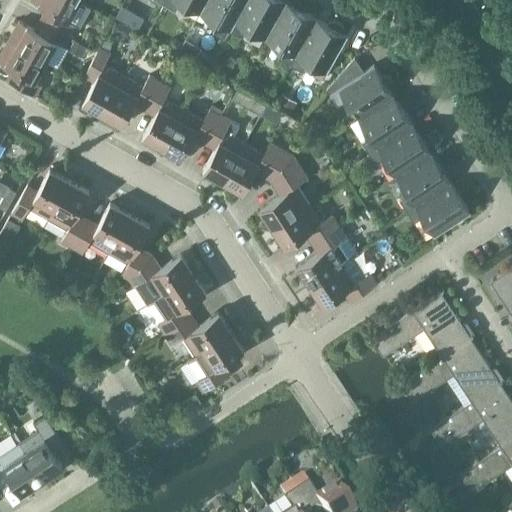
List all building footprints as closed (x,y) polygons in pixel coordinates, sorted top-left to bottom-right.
[(45,21),(69,35),(75,24),(69,20),(80,1),(78,0),(32,0),(51,10),(45,21)] [(200,13),(207,0),(167,0),(165,4),(177,11),(182,3),(200,13)] [(231,30),(230,30),(247,0),(207,0),(200,13),(219,23),(214,32),(227,39),(231,30)] [(247,0),(230,30),(231,30),(242,37),(247,28),(266,38),(287,1),(285,0),(247,0)] [(291,64),(317,18),(287,1),(266,38),(284,49),(279,57),(291,64)] [(123,5),(117,16),(125,21),(131,10),(123,5)] [(317,18),(291,64),(303,70),(308,62),(327,73),(349,35),(344,32),(345,29),(344,24),(335,20),(330,21),(329,24),(317,18)] [(69,35),(45,21),(39,31),(20,20),(8,40),(46,61),(57,42),(63,45),(69,35)] [(115,21),(112,31),(128,36),(131,26),(115,21)] [(172,39),(170,44),(174,48),(179,47),(181,42),(177,38),(172,39)] [(8,40),(0,54),(0,61),(17,71),(11,81),(35,95),(41,84),(35,81),(46,61),(8,40)] [(75,41),(71,49),(82,55),(86,47),(75,41)] [(103,113),(124,75),(104,64),(111,52),(100,46),(86,71),(97,77),(83,102),(103,113)] [(394,94),(389,88),(392,86),(393,81),(389,75),(384,74),(381,76),(374,64),(364,71),(354,57),(326,89),(330,93),(339,105),(347,100),(358,118),(394,94)] [(124,75),(103,113),(122,124),(137,99),(147,105),(161,80),(150,74),(143,86),(124,75)] [(163,147),(184,109),(165,98),(171,86),(161,80),(147,105),(157,110),(143,136),(163,147)] [(239,86),(232,98),(238,102),(245,89),(239,86)] [(283,94),(278,104),(291,111),(296,101),(283,94)] [(394,94),(358,118),(370,135),(362,141),(369,152),(413,123),(394,94)] [(184,109),(163,147),(183,158),(197,133),(207,138),(221,114),(210,108),(204,120),(184,109)] [(245,143),(233,137),(240,125),(221,114),(207,138),(218,144),(203,169),(223,180),(245,143)] [(413,123),(369,152),(377,164),(385,158),(396,176),(432,152),(413,123)] [(245,143),(223,180),(243,192),(257,166),(274,176),(294,155),(271,142),(264,154),(245,143)] [(407,210),(451,181),(432,152),(396,176),(408,194),(400,199),(407,210)] [(294,155),(274,176),(284,192),(260,208),(273,227),(309,203),(297,184),(308,177),(294,155)] [(30,206),(49,217),(70,180),(50,169),(36,194),(26,188),(12,212),(23,218),(30,206)] [(73,246),(86,222),(76,216),(90,191),(70,180),(49,217),(69,228),(62,240),(73,246)] [(451,181),(407,210),(415,222),(423,216),(435,235),(471,211),(451,181)] [(4,196),(12,200),(17,191),(9,187),(4,196)] [(12,200),(4,196),(0,203),(0,205),(7,209),(12,200)] [(110,251),(131,214),(111,202),(97,228),(86,222),(73,246),(83,252),(90,240),(110,251)] [(316,240),(339,224),(333,214),(321,222),(309,203),(273,227),(285,246),(309,230),(316,240)] [(130,278),(149,257),(136,250),(150,225),(131,214),(110,251),(129,262),(122,274),(130,278)] [(358,253),(346,235),(339,224),(316,240),(322,250),(298,265),(311,284),(352,257),(358,253)] [(149,257),(130,278),(147,304),(194,273),(181,254),(157,269),(149,257)] [(354,298),(377,282),(371,272),(365,276),(352,257),(311,284),(323,304),(347,288),(354,298)] [(511,310),(511,266),(492,279),(500,292),(498,293),(510,310),(511,310)] [(194,273),(147,304),(166,333),(189,317),(182,308),(206,292),(194,273)] [(372,337),(376,343),(384,355),(425,328),(443,355),(466,340),(466,339),(459,328),(460,321),(449,304),(447,306),(438,293),(372,337)] [(196,354),(232,331),(219,311),(195,327),(189,317),(166,333),(172,343),(184,336),(196,354)] [(196,354),(185,362),(204,391),(227,375),(220,365),(244,350),(232,331),(196,354)] [(496,385),(496,384),(488,373),(490,366),(479,349),(477,351),(468,338),(466,339),(466,340),(443,355),(401,382),(413,400),(455,373),(472,400),(472,401),(496,385)] [(484,419),(502,445),(502,446),(511,439),(511,399),(508,394),(506,395),(498,383),(496,384),(496,385),(472,401),(472,400),(431,427),(443,445),(484,419)] [(163,406),(168,414),(177,409),(171,401),(163,406)] [(39,429),(19,442),(43,479),(63,465),(50,444),(61,437),(46,415),(35,423),(39,429)] [(511,439),(502,446),(502,445),(460,472),(472,491),(511,464),(511,439)] [(0,477),(8,472),(22,493),(43,479),(19,442),(0,454),(0,477)] [(304,475),(292,483),(297,491),(310,483),(304,475)] [(292,483),(281,490),(286,498),(297,491),(292,483)] [(297,491),(310,511),(311,511),(321,506),(325,511),(356,511),(350,503),(352,502),(347,493),(345,495),(338,484),(319,497),(310,483),(297,491)] [(310,511),(297,491),(286,498),(285,499),(293,511),(310,511)] [(222,502),(213,503),(213,511),(214,511),(221,511),(223,510),(222,502)] [(511,511),(511,502),(497,511),(511,511)]
